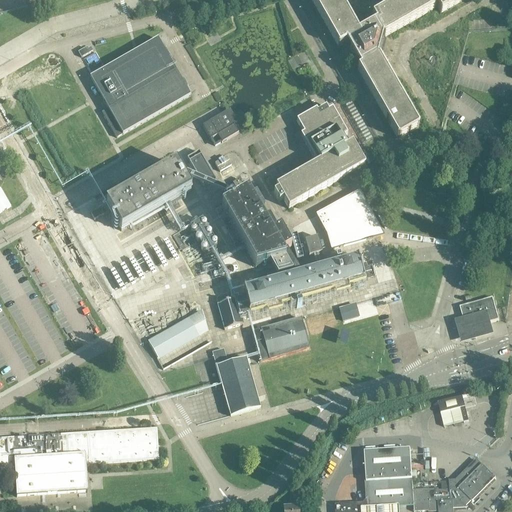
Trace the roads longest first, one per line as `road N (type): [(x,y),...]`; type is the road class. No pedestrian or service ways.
road 1 (unclassified): [(431,374),(458,258),(383,239),(354,192),(282,222),(239,145)]
road 2 (unclassified): [(231,508),(267,492),(335,411),(431,374)]
road 3 (unclassified): [(176,417),(49,209)]
road 4 (unclassified): [(0,429),(176,417)]
road 5 (unclassified): [(0,56),(54,26),(154,0)]
road 6 (unclassified): [(49,209),(188,130)]
road 7 (unclassified): [(351,84),(393,155),(439,129)]
road 8 (unclassified): [(188,130),(211,107),(163,20)]
road 9 (unclassified): [(239,145),(351,84)]
